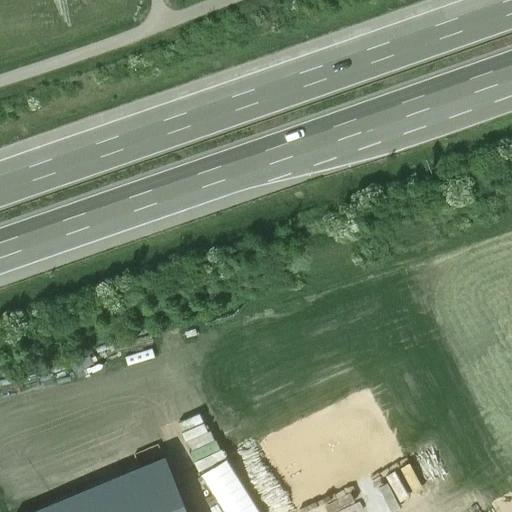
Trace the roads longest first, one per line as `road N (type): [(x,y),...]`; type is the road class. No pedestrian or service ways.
road 1 (motorway): [(0,254),(511,75)]
road 2 (motorway): [(511,16),(0,194)]
road 3 (track): [(0,77),(231,0)]
